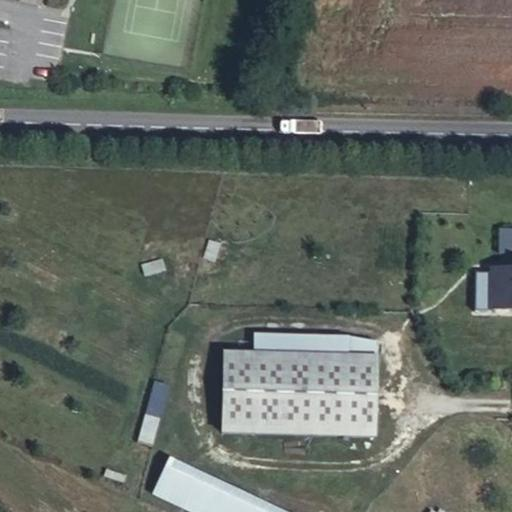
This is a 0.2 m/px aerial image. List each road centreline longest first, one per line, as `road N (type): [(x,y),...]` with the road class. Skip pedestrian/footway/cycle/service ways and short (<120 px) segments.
road 1 (tertiary): [(0,120),(511,134)]
road 2 (unclassified): [(417,401),(408,361),(390,335),(352,323),(250,320),(225,327),(208,335),(200,400),(219,461)]
road 3 (unclassified): [(219,461),(297,468),(388,463)]
